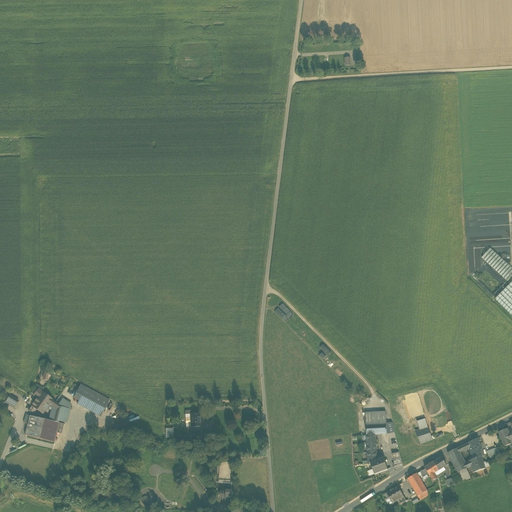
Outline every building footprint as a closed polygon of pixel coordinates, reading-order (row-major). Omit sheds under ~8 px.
[(481,258),(507,281),(511,275),(511,268),(490,248),(481,258)] [(511,282),(495,299),(511,316),(511,282)] [(89,411),(91,408),(98,394),(80,385),(73,398),(79,401),(77,405),(89,411)] [(34,396),(38,399),(42,392),(42,393),(43,392),(38,389),(34,396)] [(56,402),(42,393),(42,392),(38,399),(32,406),(43,414),(45,410),(50,404),(53,406),(52,406),(53,406),(55,403),(56,402)] [(109,400),(98,394),(91,408),(102,414),(109,400)] [(6,401),(15,407),(18,403),(10,396),(6,401)] [(63,408),(59,422),(64,423),(67,424),(72,405),(63,399),(59,405),(63,408)] [(55,412),(59,405),(56,402),(55,403),(53,406),(52,406),(53,406),(50,404),(45,410),(51,412),(48,421),(53,422),(55,412)] [(55,412),(53,422),(59,423),(59,422),(63,408),(59,405),(55,412)] [(365,413),(366,425),(386,424),(386,423),(386,412),(365,413)] [(199,414),(190,414),(191,418),(191,424),(191,427),(200,427),(199,414)] [(48,421),(30,416),(28,424),(25,436),(54,443),(56,433),(59,423),(53,422),(48,421)] [(416,423),(419,430),(419,431),(428,428),(426,420),(416,423)] [(386,424),(387,434),(394,432),(392,422),(386,423),(386,424)] [(387,434),(386,424),(366,425),(366,435),(375,435),(387,434)] [(499,433),(504,447),(510,445),(511,443),(511,428),(511,427),(509,428),(499,433)] [(433,440),(428,428),(419,431),(419,430),(415,431),(420,444),(433,440)] [(368,464),(370,463),(383,458),(383,456),(376,457),(376,448),(375,435),(366,435),(368,464)] [(470,448),(473,459),(481,457),(483,456),(478,439),(463,446),(465,450),(470,448)] [(487,451),(489,457),(502,452),(500,447),(487,451)] [(447,453),(457,473),(466,469),(467,468),(465,464),(460,453),(458,448),(447,453)] [(393,460),(401,459),(399,452),(392,454),(393,460)] [(483,463),(481,457),(473,459),(468,461),(473,473),(485,469),(485,468),(483,463)] [(388,470),(383,458),(370,463),(374,475),(388,470)] [(442,458),(434,463),(439,471),(446,466),(442,458)] [(393,460),(395,467),(402,465),(401,459),(393,460)] [(434,473),(439,471),(434,463),(434,462),(425,468),(425,469),(428,474),(433,481),(438,478),(434,473)] [(466,469),(457,473),(461,481),(466,479),(466,481),(471,478),(466,469)] [(417,474),(422,483),(425,481),(423,477),(426,476),(423,471),(417,474)] [(408,479),(418,497),(423,493),(427,491),(422,483),(417,474),(408,479)] [(386,493),(389,498),(393,504),(399,500),(404,497),(400,490),(397,486),(386,493)]
